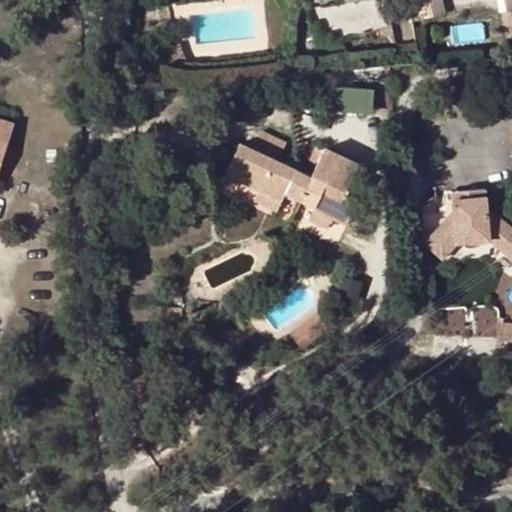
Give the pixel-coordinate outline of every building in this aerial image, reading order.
[(407,0),(412,20),(444,13),(441,0),(407,0)] [(511,0),(502,0),(506,13),(511,11),(511,0)] [(379,29),(381,39),(394,36),(392,26),(379,29)] [(340,86),(340,110),(375,111),(376,87),(340,86)] [(0,139),(9,143),(15,124),(0,119),(0,139)] [(225,173),(259,190),(282,201),(285,193),(300,200),(311,175),(280,160),(288,141),(262,129),(253,146),(240,142),(225,173)] [(0,172),(9,143),(0,139),(0,172)] [(311,158),(318,161),(325,146),(318,143),(311,158)] [(312,210),(332,219),(346,225),(360,198),(345,191),(358,163),(325,146),(318,161),(311,175),(300,200),(314,206),(312,210)] [(453,192),(453,202),(486,199),(486,189),(453,192)] [(277,211),(282,201),(259,190),(254,200),(277,211)] [(492,245),(511,260),(511,233),(487,216),(486,199),(453,202),(454,220),(426,245),(440,261),(454,249),(492,245)] [(328,229),(332,219),(312,210),(308,219),(328,229)] [(180,297),(169,298),(167,305),(180,306),(181,300),(180,297)] [(305,321),(311,329),(328,318),(322,309),(305,321)]
